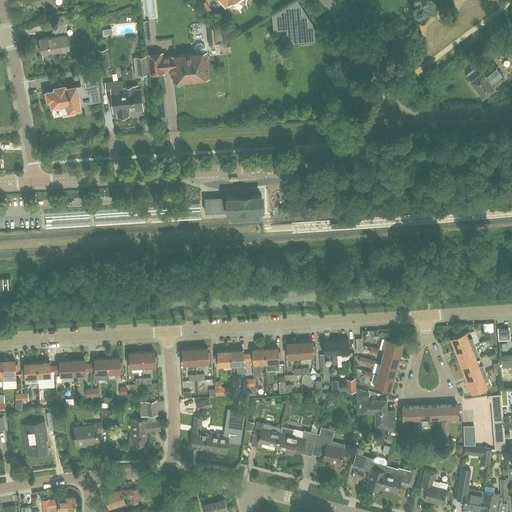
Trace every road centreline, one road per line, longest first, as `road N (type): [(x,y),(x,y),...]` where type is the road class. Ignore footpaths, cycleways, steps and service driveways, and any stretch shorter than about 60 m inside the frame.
road 1 (residential): [(33,182),(285,165),(395,121)]
road 2 (residential): [(167,330),(424,315)]
road 3 (residential): [(0,340),(167,330)]
road 4 (residential): [(33,182),(10,38)]
road 5 (residential): [(172,474),(167,330)]
road 6 (residential): [(395,121),(327,0)]
